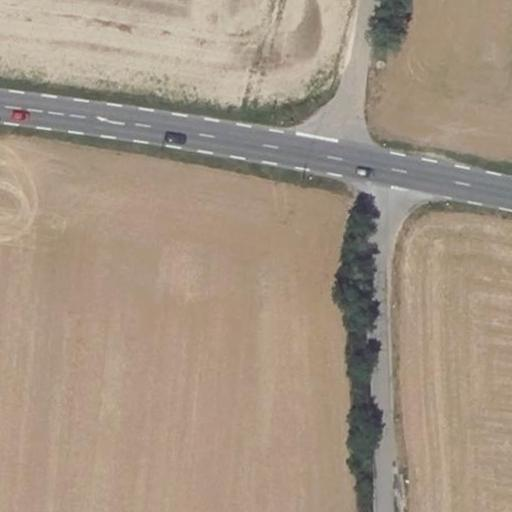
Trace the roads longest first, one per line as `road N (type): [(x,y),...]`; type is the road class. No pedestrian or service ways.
road 1 (unclassified): [(384,511),(390,169)]
road 2 (secondary): [(334,160),(0,113)]
road 3 (unclassified): [(372,0),(334,160)]
road 4 (secondary): [(511,195),(390,169)]
